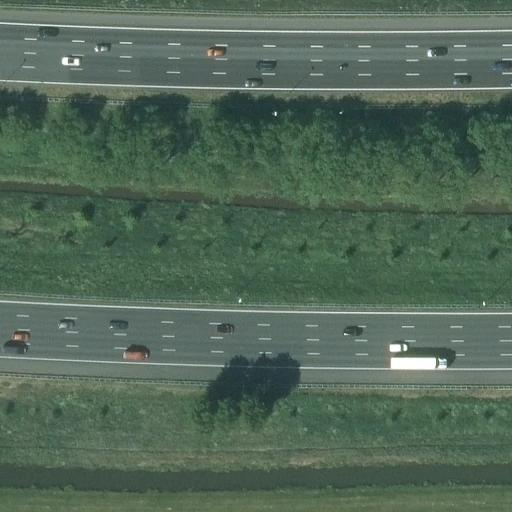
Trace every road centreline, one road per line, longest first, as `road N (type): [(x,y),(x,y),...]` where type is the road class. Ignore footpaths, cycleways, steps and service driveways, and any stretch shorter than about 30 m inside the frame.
road 1 (motorway): [(0,330),(511,338)]
road 2 (motorway): [(511,59),(0,53)]
